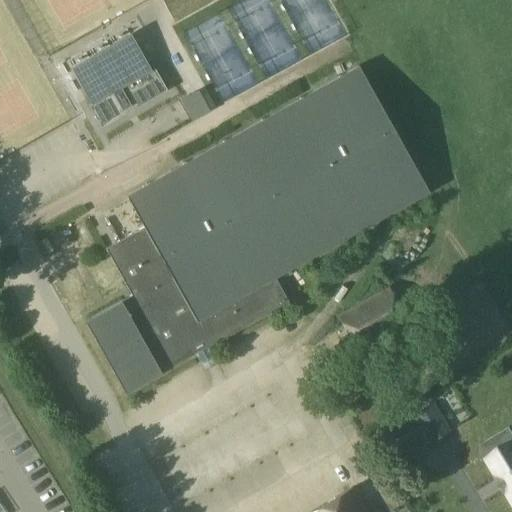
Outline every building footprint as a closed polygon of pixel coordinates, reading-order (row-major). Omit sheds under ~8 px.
[(326,10),(305,22),(315,40),(336,28),(326,10)] [(154,66),(148,70),(135,47),(82,78),(95,101),(88,104),(101,127),(167,89),(154,66)] [(203,373),(220,363),(215,355),(208,347),(289,302),(276,278),(429,192),(359,65),(126,195),(144,227),(106,248),(132,294),(84,321),(125,393),(195,354),(199,366),(203,373)] [(194,92),(180,100),(192,122),(206,114),(194,92)] [(358,351),(410,321),(389,284),(336,314),(358,351)] [(450,430),(433,403),(412,415),(429,442),(450,430)] [(511,443),(487,458),(498,476),(497,477),(505,491),(506,490),(511,499),(511,443)] [(366,511),(352,487),(311,511),(366,511)]
